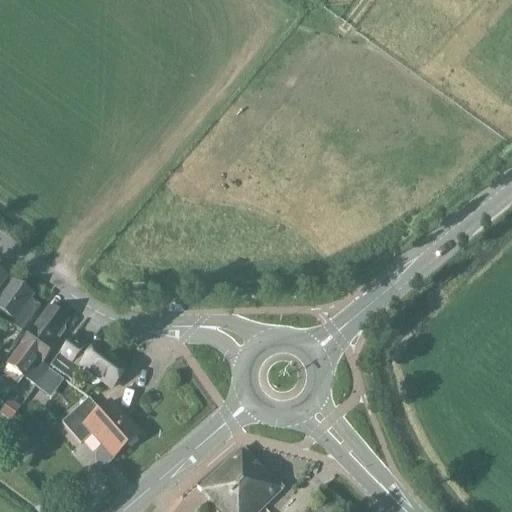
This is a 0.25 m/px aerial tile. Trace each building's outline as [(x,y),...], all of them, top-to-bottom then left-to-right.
[(21,334),(40,307),(31,301),(34,296),(14,282),(0,300),(0,312),(12,322),(10,325),(21,334)] [(51,309),(35,330),(33,329),(6,366),(36,388),(50,370),(42,365),(45,361),(45,362),(56,347),(53,345),(69,323),(51,309)] [(73,339),(60,356),(79,369),(79,368),(111,392),(128,370),(97,347),(90,356),(83,351),(85,348),(73,339)] [(0,415),(10,420),(18,405),(6,399),(0,412),(0,415)] [(62,425),(65,429),(80,447),(91,437),(102,448),(99,452),(97,455),(97,460),(97,464),(99,469),(102,473),(140,438),(110,402),(100,412),(90,400),(62,425)] [(0,437),(0,439),(12,455),(28,443),(16,426),(0,437)] [(262,511),(284,491),(242,448),(200,491),(211,502),(208,504),(216,511),(262,511)]
